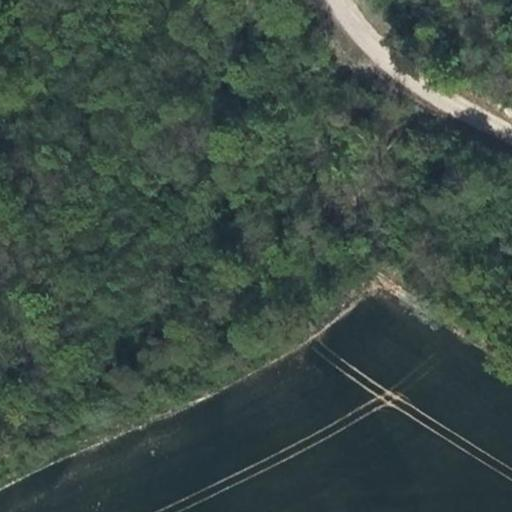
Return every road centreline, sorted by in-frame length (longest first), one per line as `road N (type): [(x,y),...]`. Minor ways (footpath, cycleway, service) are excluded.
road 1 (track): [(366,40),(277,246),(222,315),(162,360),(0,450)]
road 2 (track): [(511,135),(400,74),(339,0)]
